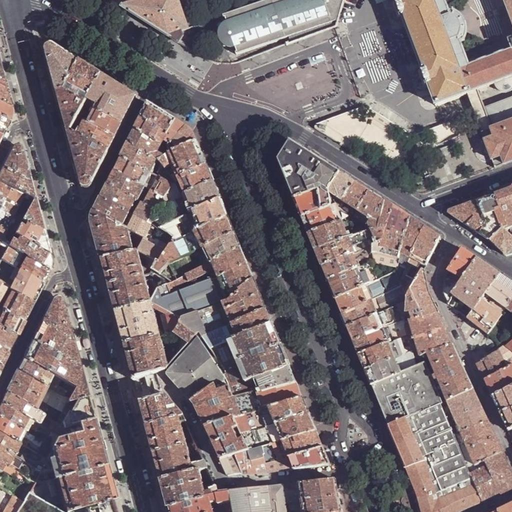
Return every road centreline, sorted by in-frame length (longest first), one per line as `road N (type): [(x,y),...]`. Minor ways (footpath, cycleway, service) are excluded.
road 1 (residential): [(345,409),(221,113)]
road 2 (secondary): [(79,273),(143,511)]
road 3 (secondary): [(8,0),(66,223)]
road 4 (residential): [(422,211),(264,115),(221,113)]
road 5 (residential): [(66,223),(83,215),(155,76)]
road 6 (residential): [(155,76),(27,0)]
road 7 (residential): [(0,390),(55,279),(79,273)]
road 8 (residential): [(345,409),(344,452),(363,456),(375,444),(373,431),(354,415)]
